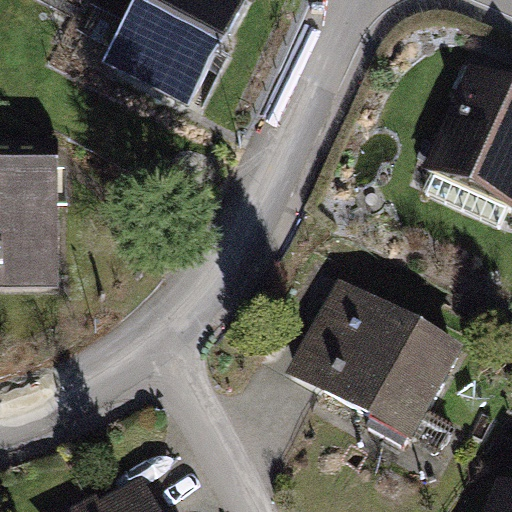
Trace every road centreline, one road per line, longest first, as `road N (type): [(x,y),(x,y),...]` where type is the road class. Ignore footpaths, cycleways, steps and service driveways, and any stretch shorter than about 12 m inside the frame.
road 1 (residential): [(174,365),(353,0)]
road 2 (residential): [(0,434),(174,365)]
road 3 (residential): [(174,365),(245,511)]
